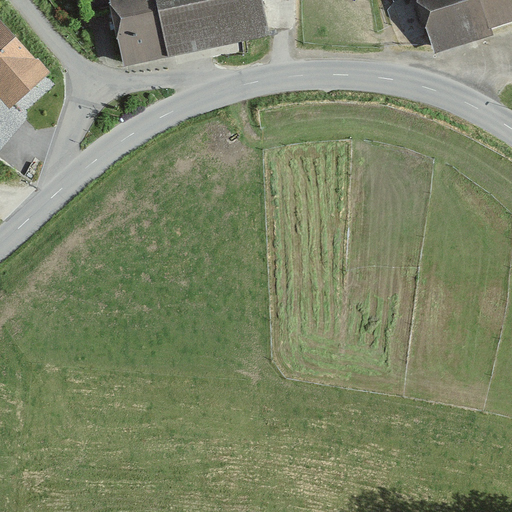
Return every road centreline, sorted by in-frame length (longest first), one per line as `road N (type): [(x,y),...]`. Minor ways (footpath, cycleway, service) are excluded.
road 1 (tertiary): [(511,127),(397,77),(285,73),(211,91)]
road 2 (tertiary): [(211,91),(151,121),(65,184)]
